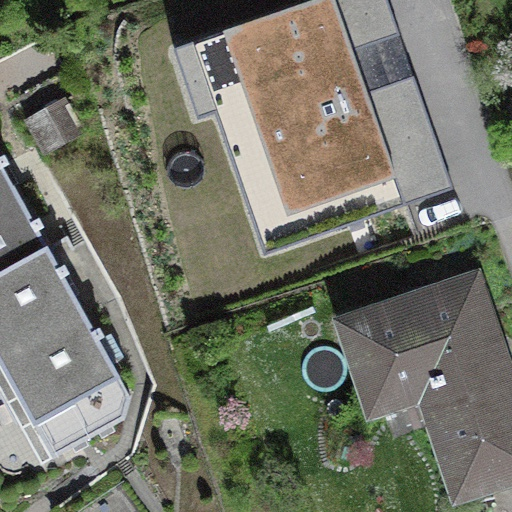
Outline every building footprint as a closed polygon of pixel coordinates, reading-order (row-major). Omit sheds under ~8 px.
[(414,31),(403,0),(369,0),(372,7),(216,59),(253,168),(393,122),(368,47),(414,31)] [(67,102),(32,121),(48,150),(82,131),(67,102)] [(0,169),(0,206),(15,199),(0,169)] [(0,206),(0,281),(45,257),(15,199),(0,206)] [(45,257),(0,281),(0,369),(2,373),(84,329),(45,257)] [(511,364),(485,280),(334,328),(368,436),(424,418),(454,511),(478,511),(511,501),(511,364)] [(128,407),(84,329),(2,373),(55,471),(124,429),(128,407)] [(128,511),(100,474),(50,511),(128,511)]
